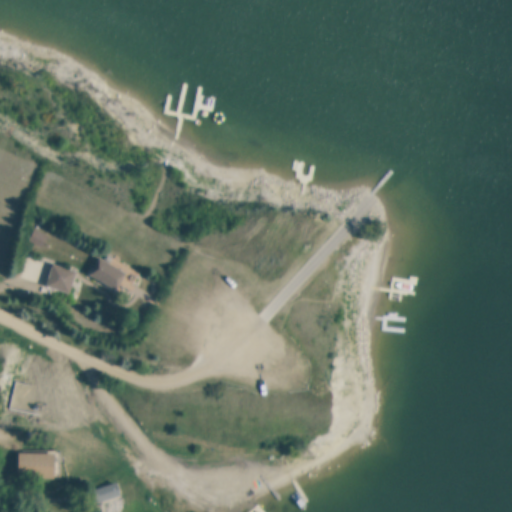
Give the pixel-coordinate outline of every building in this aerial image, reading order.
[(36,227),(50,234),(44,245),(31,238),(36,227)] [(102,255),(128,270),(118,286),(92,270),(102,255)] [(55,262),(78,270),(71,290),(48,283),(55,262)] [(0,407),(9,388),(27,396),(18,416),(0,407)] [(19,453),(56,453),(56,477),(19,476),(19,453)] [(86,494),(113,484),(118,497),(91,507),(86,494)]
